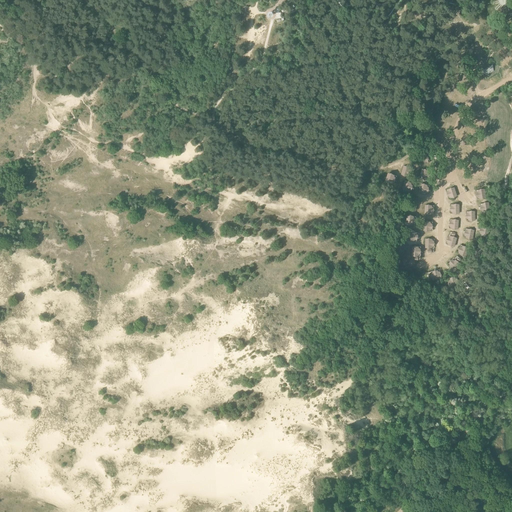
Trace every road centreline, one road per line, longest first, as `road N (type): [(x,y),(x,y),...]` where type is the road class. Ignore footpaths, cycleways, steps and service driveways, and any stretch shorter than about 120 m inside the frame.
road 1 (track): [(492,402),(385,352),(350,381)]
road 2 (track): [(400,511),(492,402)]
